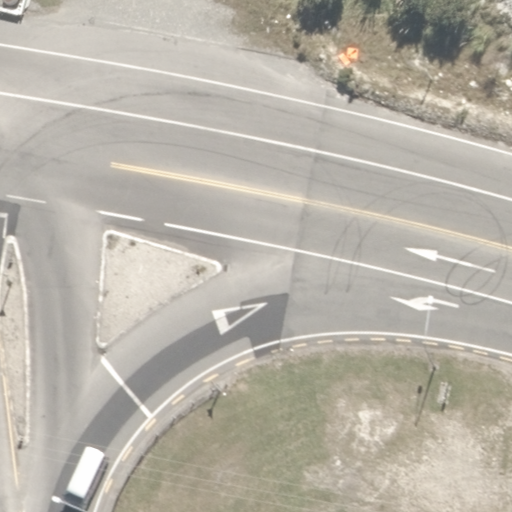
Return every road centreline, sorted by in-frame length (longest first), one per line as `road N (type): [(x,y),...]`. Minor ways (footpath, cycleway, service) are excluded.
road 1 (primary): [(511,264),(299,287),(245,306),(135,373),(72,442),(41,511)]
road 2 (primary): [(0,135),(391,210),(511,245)]
road 3 (primary): [(18,511),(0,234)]
